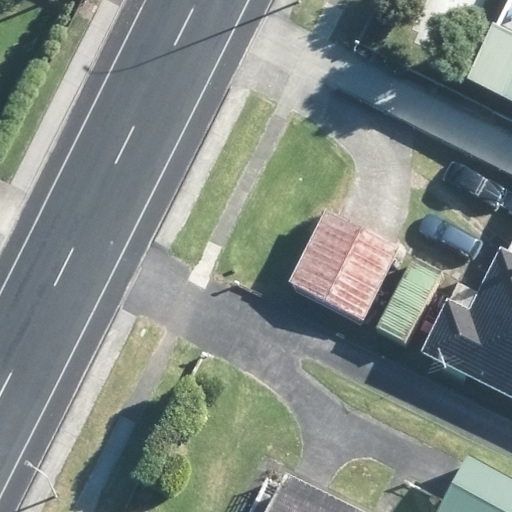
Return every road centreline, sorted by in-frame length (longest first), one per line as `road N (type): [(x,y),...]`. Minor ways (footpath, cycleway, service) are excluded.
road 1 (tertiary): [(0,398),(199,0)]
road 2 (unknown): [(188,22),(511,174)]
